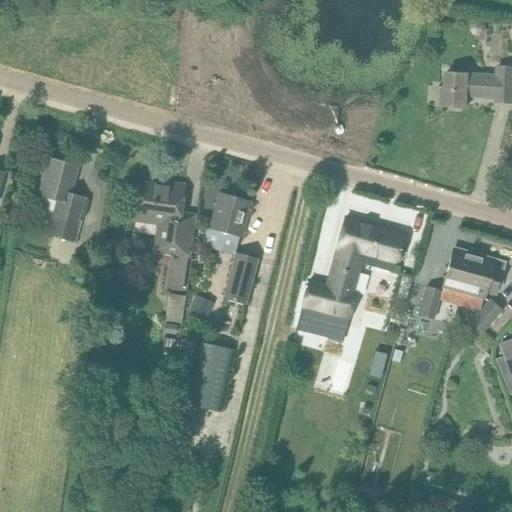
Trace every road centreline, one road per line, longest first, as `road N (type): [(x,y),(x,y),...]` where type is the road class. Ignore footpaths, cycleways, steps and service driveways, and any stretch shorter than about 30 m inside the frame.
road 1 (residential): [(511,224),(0,83)]
road 2 (unknown): [(280,161),(245,317)]
